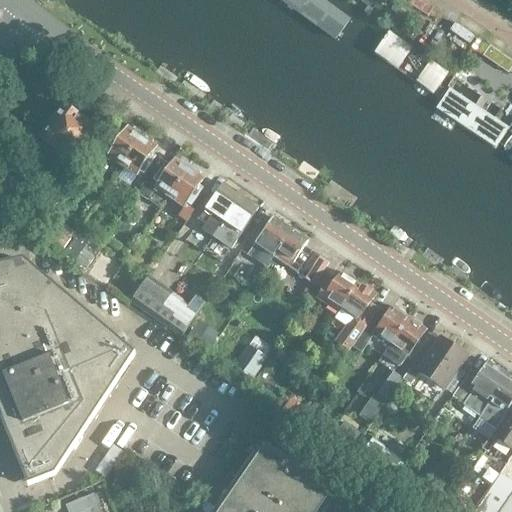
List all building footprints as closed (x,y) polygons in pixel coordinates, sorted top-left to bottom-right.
[(317,0),(282,0),(336,40),(348,22),(317,0)] [(377,54),(433,90),(444,73),(388,37),(377,54)] [(450,91),(438,110),(495,148),(508,129),(450,91)] [(73,162),(96,130),(64,107),(41,139),(57,151),(54,154),(62,160),(64,156),(73,162)] [(1,133),(24,149),(34,135),(11,118),(1,133)] [(119,133),(107,150),(99,161),(105,165),(109,158),(122,167),(143,137),(128,127),(123,136),(119,133)] [(157,147),(143,137),(122,167),(132,174),(128,180),(132,183),(132,184),(136,187),(155,158),(151,155),(157,147)] [(166,165),(154,181),(150,178),(138,195),(148,201),(161,210),(168,199),(169,200),(190,169),(175,160),(170,168),(166,165)] [(204,179),(190,169),(169,200),(183,210),(187,204),(191,207),(203,190),(198,187),(204,179)] [(213,238),(241,196),(224,184),(200,220),(207,224),(202,231),(213,238)] [(50,217),(60,202),(45,191),(35,206),(50,217)] [(259,208),(241,196),(213,238),(225,246),(229,239),(235,243),(259,208)] [(255,245),(259,248),(252,259),(266,268),(273,257),(275,259),(294,232),(274,218),(255,245)] [(54,228),(45,242),(42,246),(60,257),(71,240),(72,239),(54,228)] [(309,242),(294,232),(275,259),(295,272),(310,250),(305,247),(309,242)] [(76,241),(66,257),(85,270),(96,254),(76,241)] [(330,263),(310,250),(295,272),(298,274),(297,275),(314,287),(330,263)] [(0,274),(0,395),(33,477),(50,470),(125,357),(22,270),(0,274)] [(327,282),(321,290),(322,291),(319,296),(320,297),(319,300),(328,307),(330,303),(341,311),(359,284),(343,273),(334,286),(327,282)] [(158,321),(175,296),(148,278),(131,302),(158,321)] [(375,296),(359,284),(341,311),(335,320),(346,328),(335,344),(349,353),(352,348),(372,320),(379,310),(370,304),(375,296)] [(182,338),(199,313),(175,296),(158,321),(182,338)] [(393,308),(380,326),(372,320),(352,348),(361,354),(367,347),(382,357),(385,354),(386,354),(410,319),(393,308)] [(410,319),(386,354),(384,357),(398,367),(404,359),(405,360),(426,330),(410,319)] [(205,354),(216,338),(197,325),(186,341),(205,354)] [(442,340),(420,372),(418,374),(443,391),(466,356),(442,340)] [(237,364),(254,377),(269,357),(252,344),(237,364)] [(478,416),(506,375),(489,363),(475,382),(467,377),(453,398),(478,416)] [(413,367),(404,381),(411,385),(418,374),(420,372),(413,367)] [(388,402),(404,380),(393,373),(378,395),(388,402)] [(511,378),(506,375),(478,416),(478,417),(497,430),(508,414),(506,413),(511,404),(511,378)] [(511,449),(511,416),(497,439),(511,449)] [(372,441),(359,460),(393,483),(406,463),(372,441)] [(318,511),(333,491),(306,473),(312,463),(294,450),(287,460),(265,445),(219,511),(318,511)] [(511,511),(511,482),(502,476),(476,511),(511,511)] [(96,511),(90,496),(64,507),(65,511),(96,511)]
